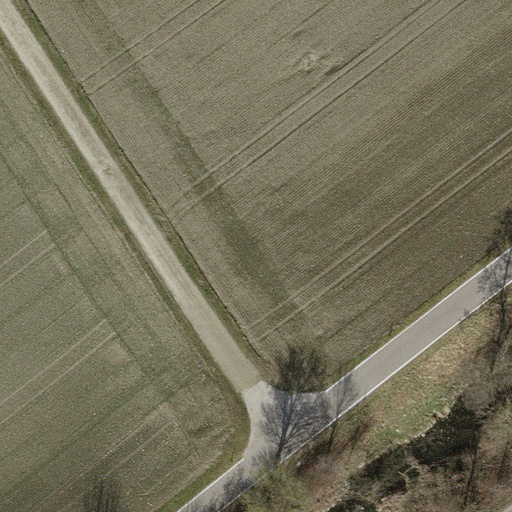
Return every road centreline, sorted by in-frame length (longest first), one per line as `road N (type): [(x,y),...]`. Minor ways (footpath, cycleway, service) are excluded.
road 1 (track): [(1,0),(291,438)]
road 2 (track): [(511,269),(201,511)]
